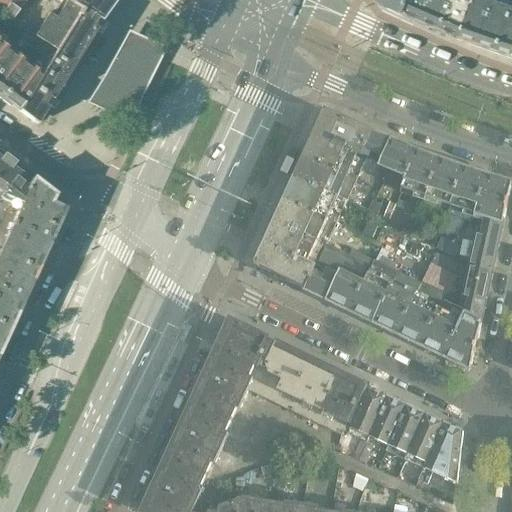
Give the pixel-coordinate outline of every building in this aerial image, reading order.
[(27,0),(0,0),(0,11),(6,15),(14,21),(27,0)] [(50,63),(18,112),(36,126),(100,22),(64,0),(61,0),(52,16),(48,14),(33,37),(37,39),(32,48),(50,63)] [(64,0),(100,22),(115,0),(64,0)] [(421,24),(432,0),(381,0),(383,6),(421,24)] [(432,0),(421,24),(439,31),(453,0),(432,0)] [(453,0),(439,31),(459,40),(474,0),(453,0)] [(474,0),(459,40),(478,46),(495,0),(474,0)] [(502,0),(495,0),(478,46),(496,53),(511,12),(511,8),(504,5),(505,1),(502,0)] [(511,12),(496,53),(511,58),(511,12)] [(8,28),(14,21),(6,15),(2,23),(0,25),(0,32),(3,35),(8,28)] [(32,48),(8,28),(3,35),(1,37),(1,36),(0,37),(0,98),(18,112),(50,63),(32,48)] [(130,41),(117,63),(144,75),(155,53),(130,41)] [(117,63),(105,83),(135,96),(144,75),(117,63)] [(105,83),(94,101),(126,116),(135,96),(105,83)] [(327,112),(318,134),(366,156),(369,151),(368,151),(376,134),(327,112)] [(318,134),(308,156),(356,178),(366,156),(318,134)] [(417,152),(376,134),(368,151),(369,151),(369,150),(383,157),(380,166),(406,178),(417,152)] [(427,197),(441,160),(417,152),(406,178),(401,188),(427,197)] [(0,171),(8,161),(0,154),(0,171)] [(308,156),(298,178),(346,200),(356,178),(308,156)] [(451,205),(465,169),(441,160),(427,197),(451,205)] [(8,161),(0,171),(0,253),(36,270),(63,210),(26,193),(33,179),(8,161)] [(479,213),(490,177),(465,169),(451,205),(479,213)] [(505,219),(511,186),(511,183),(490,177),(479,213),(485,215),(505,219)] [(298,178),(288,199),(336,221),(346,200),(298,178)] [(278,221),(318,240),(326,243),(336,221),(288,199),(278,221)] [(374,222),(381,207),(372,203),(368,213),(370,214),(367,219),(374,222)] [(389,205),(383,219),(390,222),(395,207),(389,205)] [(505,219),(485,215),(481,236),(477,235),(470,267),(493,273),(505,219)] [(257,267),(289,283),(305,248),(312,252),(318,240),(278,221),(257,267)] [(401,234),(421,243),(426,232),(406,223),(401,234)] [(369,224),(364,236),(373,240),(379,228),(369,224)] [(436,250),(456,259),(460,247),(457,245),(455,251),(448,248),(452,241),(441,238),(436,250)] [(322,298),(344,252),(326,243),(318,240),(312,252),(305,248),(289,283),(322,298)] [(419,259),(423,249),(412,244),(408,254),(419,259)] [(352,313),(376,261),(376,262),(378,258),(363,251),(359,259),(355,257),(357,253),(346,248),(344,252),(322,298),(352,313)] [(36,270),(0,253),(0,325),(9,329),(36,270)] [(456,276),(460,266),(436,254),(431,264),(456,276)] [(376,261),(352,313),(375,324),(399,273),(376,262),(376,261)] [(493,273),(470,267),(460,309),(465,312),(484,316),(493,273)] [(399,273),(375,324),(398,335),(423,285),(399,273)] [(428,273),(423,285),(446,296),(448,297),(453,285),(428,273)] [(423,285),(398,335),(422,346),(444,301),(446,296),(423,285)] [(444,301),(422,346),(445,358),(460,325),(454,322),(460,309),(444,301)] [(465,312),(460,309),(454,322),(460,325),(445,358),(472,370),(473,364),(484,316),(465,312)] [(227,434),(231,424),(238,409),(241,410),(249,392),(342,436),(366,386),(232,321),(144,511),(211,511),(212,507),(200,500),(204,489),(202,488),(214,464),(216,465),(222,450),(229,435),(227,434)] [(0,348),(9,329),(0,325),(0,348)] [(389,398),(368,389),(349,434),(362,441),(353,459),(360,462),(389,398)] [(409,407),(389,398),(360,462),(366,465),(374,447),(387,453),(409,407)] [(406,461),(428,416),(409,407),(387,453),(400,458),(406,461)] [(425,470),(446,424),(428,416),(406,461),(425,470)] [(464,433),(446,424),(425,470),(416,488),(425,492),(433,474),(458,485),(464,433)] [(271,511),(273,504),(246,499),(221,508),(220,511),(271,511)] [(324,511),(319,511),(319,508),(303,506),(287,503),(287,506),(273,504),(271,511),(324,511)]
